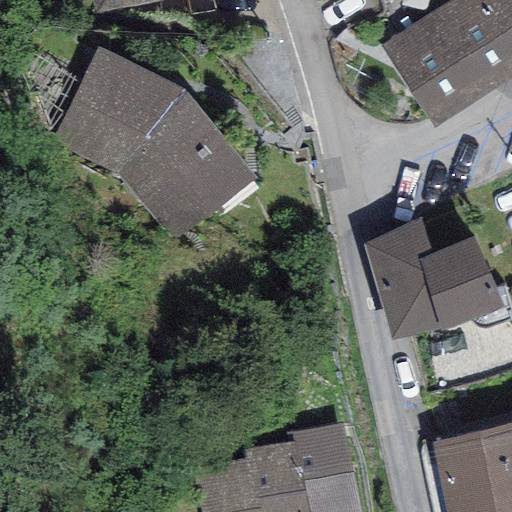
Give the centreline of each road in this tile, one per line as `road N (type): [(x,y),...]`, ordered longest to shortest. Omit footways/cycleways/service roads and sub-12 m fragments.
road 1 (residential): [(330,192),(409,511)]
road 2 (residential): [(511,93),(330,192)]
road 3 (residential): [(288,0),(330,192)]
